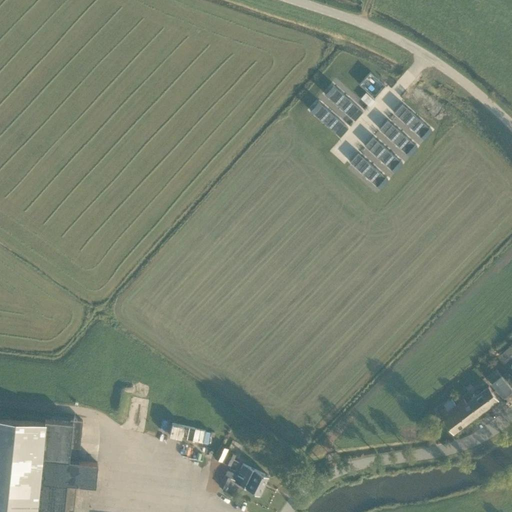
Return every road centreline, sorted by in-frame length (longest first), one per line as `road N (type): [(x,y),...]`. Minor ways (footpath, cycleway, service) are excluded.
road 1 (tertiary): [(287,511),(337,469),(440,450),(511,414)]
road 2 (tertiary): [(511,123),(402,40),(297,0)]
